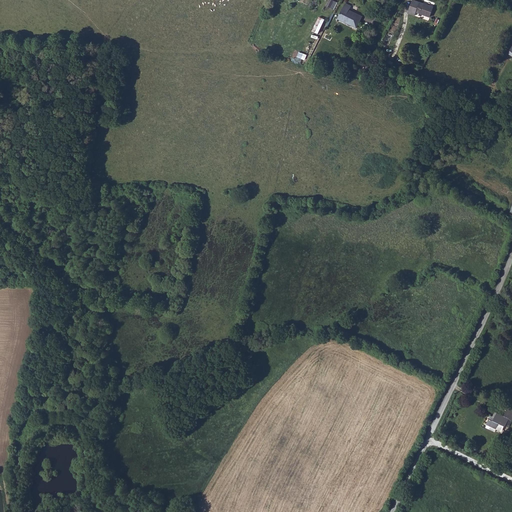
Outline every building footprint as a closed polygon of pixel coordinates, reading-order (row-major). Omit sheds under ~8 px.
[(334,9),(338,2),(334,0),(327,0),(325,4),(334,9)] [(415,11),(430,16),(433,6),(414,0),(412,0),(408,13),(414,15),(415,11)] [(351,6),(345,3),(337,19),(342,21),(343,21),(351,25),(352,23),(357,25),(362,17),(355,13),(355,14),(349,11),(351,6)] [(313,31),(320,34),(325,19),(319,16),(313,31)] [(357,58),(350,54),(347,61),(350,63),(353,64),(357,58)] [(381,63),(390,67),(393,62),(384,58),(381,63)] [(493,419),(489,417),(487,422),(496,427),(499,422),(506,425),(509,417),(511,419),(511,418),(511,411),(506,409),(503,414),(496,411),(493,419)]
